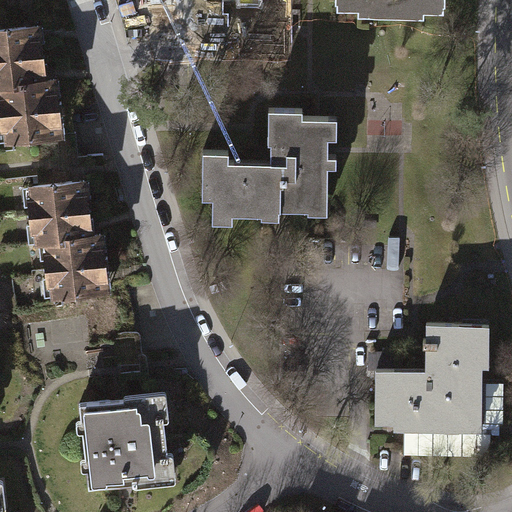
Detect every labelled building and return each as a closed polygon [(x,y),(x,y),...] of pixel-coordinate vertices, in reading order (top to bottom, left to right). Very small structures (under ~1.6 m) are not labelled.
[(339,0),(340,6),(362,7),(362,13),(427,14),(428,9),(448,9),(448,0),(339,0)] [(42,24),(0,29),(0,91),(25,88),(24,82),(49,79),(42,24)] [(0,91),(0,108),(4,144),(66,137),(59,78),(49,79),(24,82),(25,88),(0,91)] [(304,112),(268,112),(268,146),(271,146),(271,164),(230,164),(230,154),(203,154),(203,202),(212,202),(212,226),(235,226),(235,218),(262,218),(262,222),(282,222),(282,213),(308,213),(308,217),(330,217),(330,171),(338,171),(338,157),(330,157),(330,141),(338,141),(338,120),(304,119),(304,112)] [(90,179),(27,186),(34,247),(44,246),(71,243),(70,237),(96,234),(90,179)] [(44,246),(51,300),(112,293),(105,232),(96,234),(70,237),(71,243),(44,246)] [(489,370),(490,327),(428,327),(428,374),(377,373),(377,425),(396,425),(396,433),(482,433),(483,370),(489,370)] [(125,402),(80,407),(82,424),(77,425),(78,436),(83,435),(87,464),(82,464),(83,475),(88,475),(90,491),(135,486),(135,489),(178,484),(174,456),(170,457),(166,421),(171,421),(167,393),(125,398),(125,402)]
